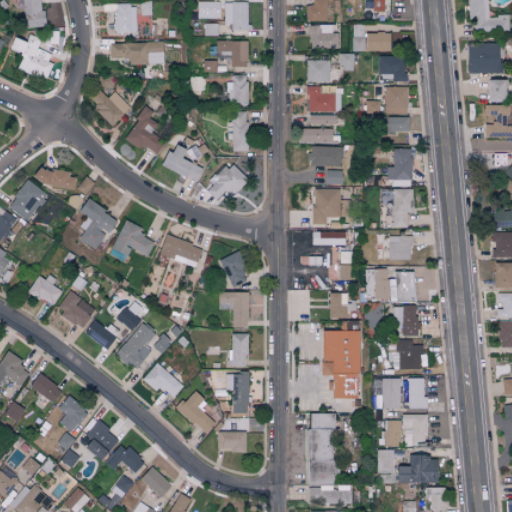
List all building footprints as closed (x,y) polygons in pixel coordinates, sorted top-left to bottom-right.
[(14,0),(15,8),(23,8),(23,26),(44,26),(43,10),(39,10),(39,0),(14,0)] [(304,5),(304,21),(327,22),(327,0),(311,0),(311,5),(304,5)] [(486,0),(465,0),(466,18),(472,18),(472,32),(507,31),(506,15),(487,16),(486,0)] [(218,18),(218,2),(196,2),(196,18),(218,18)] [(246,2),(223,2),(223,23),(230,23),(230,30),(246,29),(246,2)] [(135,32),(134,4),(101,5),(102,11),(112,11),(113,33),(135,32)] [(203,36),(216,35),(216,23),(202,23),(203,36)] [(363,24),(350,24),(351,51),(363,50),(363,24)] [(331,25),(304,25),(304,34),(309,34),(308,49),(336,49),(336,33),(331,33),(331,25)] [(45,79),(51,63),(48,62),(58,33),(48,29),(44,40),(27,34),(24,42),(12,37),(7,48),(21,54),(16,68),(45,79)] [(388,51),(388,33),(364,33),(364,50),(388,51)] [(246,41),(215,40),(215,54),(229,55),(229,66),(246,66),(246,41)] [(108,57),(128,57),(128,64),(162,64),(162,42),(108,43),(108,57)] [(497,43),(467,43),(467,72),(497,73),(497,43)] [(403,80),(404,56),(377,55),(377,79),(403,80)] [(202,72),(215,71),(215,60),(202,61),(202,72)] [(328,60),(305,60),(304,82),(327,83),(328,60)] [(245,104),(246,75),(227,75),(226,104),(245,104)] [(203,90),(203,77),(188,77),(189,90),(203,90)] [(503,80),(487,79),(487,101),(503,101),(503,80)] [(333,112),(333,94),(318,93),(318,86),(305,86),(305,111),(333,112)] [(406,86),(383,87),(383,114),(406,114),(406,86)] [(113,91),(107,98),(96,88),(85,99),(112,125),(129,107),(113,91)] [(378,113),(378,100),(363,101),(364,113),(378,113)] [(511,137),(511,126),(506,126),(506,105),(483,105),(483,115),(492,116),(492,125),(483,125),(483,137),(511,137)] [(123,137),(154,157),(164,142),(150,133),(156,123),(148,118),(152,112),(143,106),(123,137)] [(245,151),(246,111),(230,111),(230,121),(225,121),(225,140),(230,140),(230,151),(245,151)] [(334,124),(334,115),(308,115),(308,124),(334,124)] [(407,131),(407,117),(376,117),(376,132),(407,131)] [(330,128),(296,129),(296,143),(331,142),(330,128)] [(184,149),(174,144),(170,152),(166,150),(159,165),(195,182),(201,168),(180,158),(184,149)] [(340,166),(340,147),(308,146),(307,166),(340,166)] [(410,149),(392,148),(391,167),(385,167),(385,180),(391,180),(391,187),(409,187),(410,149)] [(214,177),(217,179),(205,191),(219,204),(244,177),(228,162),(214,177)] [(32,183),(73,188),(75,173),(34,169),(32,183)] [(340,170),(324,170),(324,184),(340,184),(340,170)] [(75,189),(84,195),(93,182),(84,176),(75,189)] [(46,195),(26,180),(6,206),(25,222),(46,195)] [(311,224),(324,224),(323,217),(338,217),(338,188),(310,189),(311,224)] [(390,189),(391,227),(406,226),(406,213),(412,213),(412,189),(390,189)] [(116,218),(84,200),(77,212),(84,216),(78,227),(83,230),(78,240),(94,250),(105,232),(108,234),(116,218)] [(0,239),(15,220),(2,210),(0,212),(0,239)] [(140,228),(123,220),(107,255),(123,262),(129,248),(146,256),(153,241),(137,234),(140,228)] [(344,232),(310,231),(310,246),(343,246),(344,232)] [(511,232),(491,232),(490,258),(511,258),(511,232)] [(157,255),(194,267),(200,247),(163,236),(157,255)] [(387,259),(410,259),(410,236),(387,236),(387,259)] [(0,271),(8,254),(0,250),(0,271)] [(218,260),(230,288),(244,282),(240,274),(245,272),(236,251),(218,260)] [(511,263),(493,262),(493,289),(511,289),(511,263)] [(338,280),(352,280),(352,265),(337,265),(338,280)] [(364,269),(365,291),(373,290),(373,300),(387,299),(388,302),(412,302),(411,271),(392,272),(392,279),(385,279),(385,269),(364,269)] [(55,279),(47,275),(44,280),(35,275),(26,292),(51,306),(60,290),(51,285),(55,279)] [(94,309),(67,290),(54,310),(80,328),(94,309)] [(246,292),(217,292),(217,303),(230,303),(230,327),(246,327),(246,292)] [(345,293),(327,293),(327,318),(345,318),(345,293)] [(511,293),(495,293),(495,303),(497,303),(497,318),(511,317),(511,293)] [(128,331),(144,313),(132,302),(125,309),(123,308),(114,317),(128,331)] [(400,336),(415,336),(415,306),(391,306),(392,324),(400,324),(400,336)] [(83,333),(105,350),(114,337),(92,320),(83,333)] [(132,371),(149,352),(143,346),(153,335),(140,323),(113,354),(132,371)] [(358,331),(320,331),(320,376),(331,376),(331,399),(358,399),(358,331)] [(246,333),(228,333),(228,367),(245,367),(246,333)] [(152,346),(159,353),(165,347),(157,340),(152,346)] [(388,369),(420,369),(420,345),(411,345),(411,342),(388,341),(388,369)] [(0,380),(3,375),(10,379),(1,395),(10,400),(28,366),(3,352),(0,357),(0,380)] [(168,401),(181,387),(155,363),(142,377),(168,401)] [(60,390),(37,373),(28,386),(51,403),(60,390)] [(247,374),(224,373),(223,390),(231,390),(230,413),(246,413),(247,374)] [(398,378),(379,379),(380,395),(374,395),(374,409),(398,408),(398,378)] [(422,378),(407,378),(406,408),(425,409),(426,397),(421,397),(422,378)] [(203,434),(213,423),(200,411),(206,404),(191,390),(175,408),(203,434)] [(57,423),(71,433),(85,411),(65,397),(56,409),(63,414),(57,423)] [(15,422),(23,409),(11,402),(3,415),(15,422)] [(307,486),(306,487),(306,497),(318,496),(318,503),(348,503),(348,488),(333,488),(332,472),(333,472),(332,413),(306,414),(307,486)] [(382,445),(399,446),(399,420),(382,420),(382,445)] [(83,436),(87,439),(81,446),(99,461),(117,439),(95,421),(83,436)] [(244,432),(215,432),(215,451),(244,451),(244,432)] [(56,443),(65,450),(73,439),(63,433),(56,443)] [(132,473),(142,462),(121,444),(104,463),(111,470),(119,461),(132,473)] [(391,450),(375,449),(375,473),(390,473),(391,450)] [(407,456),(407,466),(396,466),(396,483),(435,483),(434,456),(407,456)] [(38,465),(28,457),(20,468),(30,475),(38,465)] [(170,486),(149,467),(138,479),(159,498),(170,486)] [(0,496),(4,499),(15,481),(0,472),(0,496)] [(25,483),(8,505),(16,511),(43,511),(51,503),(25,483)] [(75,511),(88,499),(76,487),(61,502),(71,511),(75,511)] [(428,511),(443,511),(444,487),(423,487),(423,498),(428,498),(428,511)] [(167,511),(182,511),(188,498),(176,493),(167,511)] [(155,511),(135,503),(131,511),(155,511)]
